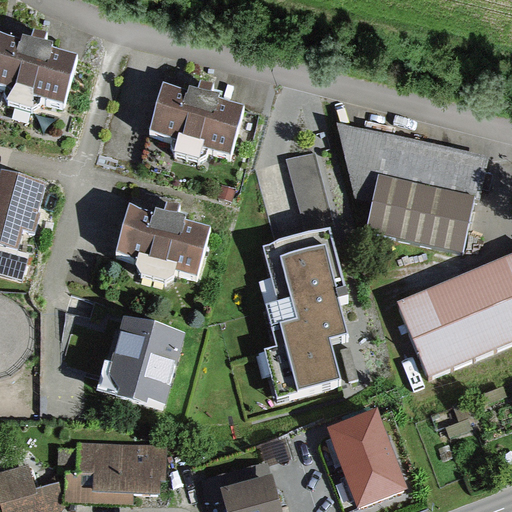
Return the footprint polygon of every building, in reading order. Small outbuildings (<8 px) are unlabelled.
[(0,41),(0,87),(6,89),(3,99),(8,106),(31,115),(39,109),(41,101),(62,107),(74,61),(0,41)] [(188,95),(165,88),(151,136),(173,142),(171,149),(176,156),(200,164),(208,160),(210,152),(230,157),(242,113),(217,106),(219,98),(190,90),(188,95)] [(479,201),(487,158),(338,123),(356,199),(374,203),(367,232),(463,253),(475,199),(479,201)] [(314,153),(288,160),(305,224),(331,217),(314,153)] [(48,184),(1,170),(0,173),(0,274),(26,282),(35,252),(22,248),(27,232),(36,235),(43,210),(41,209),(48,184)] [(211,230),(133,207),(117,254),(142,263),(140,269),(142,275),(166,282),(176,279),(179,271),(198,276),(211,230)] [(329,236),(265,253),(280,308),(267,312),(278,351),(264,355),(277,402),(345,384),(334,343),(348,339),(337,301),(346,298),(329,236)] [(511,346),(511,260),(399,307),(430,381),(511,346)] [(126,318),(115,361),(103,358),(95,391),(165,409),(184,333),(126,318)] [(378,410),(328,429),(360,509),(410,489),(378,410)] [(60,465),(66,465),(65,504),(135,507),(135,495),(159,496),(159,484),(168,484),(169,447),(78,443),(77,450),(61,449),(60,465)] [(282,511),(270,463),(218,476),(227,511),(282,511)] [(28,467),(0,474),(0,502),(4,502),(6,511),(65,511),(58,484),(35,490),(28,467)]
